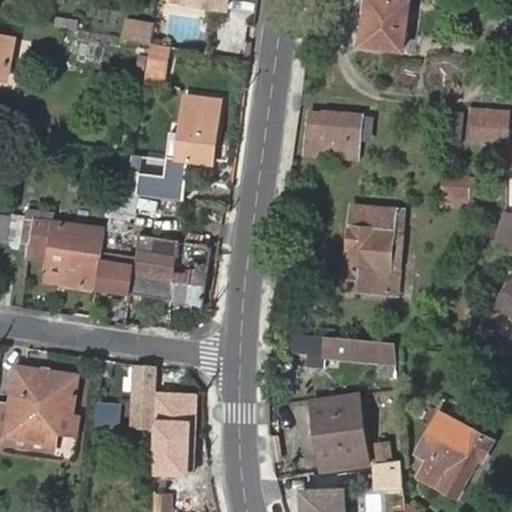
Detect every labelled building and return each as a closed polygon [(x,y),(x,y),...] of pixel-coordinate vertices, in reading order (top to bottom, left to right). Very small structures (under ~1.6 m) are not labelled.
[(186,0),(186,3),(226,9),(227,0),(186,0)] [(367,13),(364,44),(403,49),(409,1),(404,0),(364,0),(363,12),(367,13)] [(122,30),(150,36),(154,20),(126,14),(122,30)] [(15,36),(0,33),(0,70),(8,72),(15,36)] [(168,47),(151,44),(145,76),(162,79),(168,47)] [(185,97),(178,160),(212,164),(221,102),(185,97)] [(511,125),(511,112),(471,109),(468,140),(509,144),(511,126),(511,125)] [(360,161),(364,115),(310,111),(306,156),(360,161)] [(444,174),(442,205),(471,207),(473,175),(444,174)] [(134,196),(174,204),(178,183),(139,175),(134,196)] [(353,206),(345,288),(400,293),(407,211),(353,206)] [(511,250),(511,214),(506,211),(496,243),(511,250)] [(0,213),(0,241),(4,242),(8,215),(0,213)] [(102,252),(106,228),(26,218),(18,241),(28,242),(26,257),(45,260),(47,246),(102,255),(102,252)] [(213,245),(138,233),(135,257),(130,294),(203,305),(213,245)] [(45,260),(42,280),(95,288),(102,255),(47,246),(45,260)] [(135,257),(102,252),(102,255),(95,288),(130,294),(135,257)] [(511,278),(510,278),(495,307),(511,316),(511,278)] [(393,343),(284,331),(282,351),(324,355),(323,359),(395,364),(393,343)] [(17,362),(5,431),(54,437),(58,406),(70,408),(75,371),(17,362)] [(134,365),(129,424),(152,425),(156,392),(156,367),(134,365)] [(201,394),(156,392),(155,436),(154,476),(191,477),(191,472),(198,472),(201,394)] [(311,401),(313,419),(326,418),(329,447),(316,448),(318,471),(365,467),(358,398),(311,401)] [(94,408),(92,430),(112,432),(115,413),(94,408)] [(429,460),(421,476),(459,497),(479,460),(483,462),(493,441),(440,413),(421,449),(423,457),(429,460)] [(326,418),(313,419),(316,448),(329,447),(326,418)] [(348,511),(347,487),(300,489),(301,511),(348,511)]
